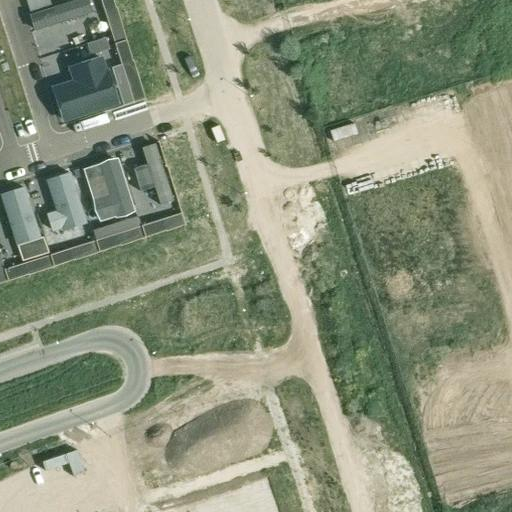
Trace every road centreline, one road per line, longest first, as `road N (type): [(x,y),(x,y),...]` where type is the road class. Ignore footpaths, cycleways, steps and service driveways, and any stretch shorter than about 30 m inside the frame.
road 1 (residential): [(0,371),(96,339),(116,340),(137,359),(138,386),(125,402),(98,410)]
road 2 (residential): [(231,94),(53,152)]
road 3 (residential): [(53,152),(4,0)]
